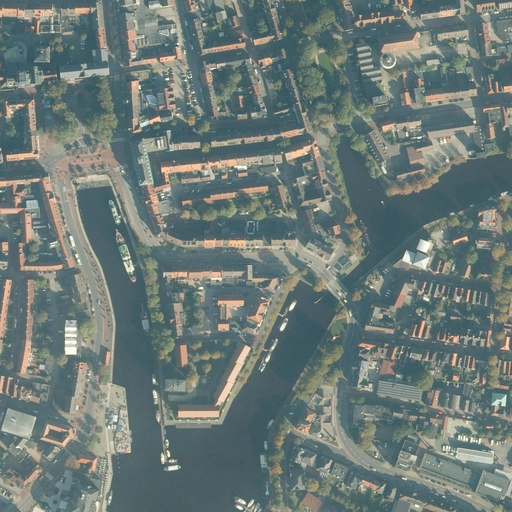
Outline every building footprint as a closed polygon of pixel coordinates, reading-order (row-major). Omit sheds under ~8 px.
[(174,7),(173,0),(153,0),(153,2),(155,10),(174,7)] [(193,0),(183,0),(187,12),(196,10),(193,0)] [(217,12),(214,0),(207,0),(210,13),(217,12)] [(214,0),(217,12),(217,13),(226,11),(223,0),(214,0)] [(241,0),(247,18),(253,16),(247,0),(241,0)] [(261,0),(271,35),(273,42),(283,39),(282,34),(279,26),(275,11),(271,0),(261,0)] [(335,0),(338,9),(350,6),(347,0),(335,0)] [(391,0),(392,6),(404,5),(404,7),(407,7),(407,9),(411,9),(411,7),(414,7),(413,0),(391,0)] [(456,0),(457,5),(452,5),(453,17),(466,15),(464,0),(456,0)] [(493,0),(475,0),(474,1),(474,2),(474,3),(475,4),(477,11),(495,8),(493,0)] [(498,0),(500,9),(507,8),(506,0),(498,0)] [(155,10),(153,2),(117,7),(118,16),(155,10)] [(95,14),(97,31),(106,30),(104,3),(94,4),(95,14)] [(11,26),(11,23),(19,23),(20,4),(12,4),(3,4),(2,18),(2,25),(11,26)] [(27,34),(28,5),(20,4),(19,23),(19,30),(18,35),(21,35),(23,34),(25,34),(27,34)] [(36,5),(35,34),(43,34),(43,4),(36,5)] [(43,4),(43,34),(54,34),(53,4),(43,4)] [(95,14),(94,4),(77,4),(77,15),(77,32),(83,31),(83,15),(95,14)] [(36,5),(28,5),(27,34),(35,34),(36,5)] [(452,5),(439,7),(439,8),(441,19),(453,17),(452,5)] [(338,9),(341,19),(353,17),(350,6),(338,9)] [(441,19),(439,8),(419,11),(421,21),(441,19)] [(119,24),(156,18),(155,10),(118,16),(119,24)] [(196,10),(187,12),(189,22),(198,19),(196,10)] [(217,13),(215,13),(217,21),(227,19),(226,11),(217,13)] [(392,12),(353,17),(355,29),(394,23),(392,13),(392,12)] [(401,12),(392,13),(394,23),(405,22),(404,13),(402,13),(401,12)] [(228,19),(231,29),(240,26),(238,17),(228,19)] [(343,31),(355,29),(353,17),(341,19),(343,31)] [(156,18),(119,24),(121,33),(158,27),(156,18)] [(198,19),(189,22),(191,30),(201,28),(198,19)] [(511,20),(496,22),(498,35),(499,35),(500,41),(511,39),(511,45),(511,20)] [(486,23),(478,25),(481,46),(489,45),(486,23)] [(158,27),(121,33),(122,43),(136,41),(150,39),(173,35),(171,25),(158,27)] [(469,37),(467,26),(437,30),(439,41),(469,37)] [(201,28),(191,30),(193,40),(203,37),(201,28)] [(94,47),(95,53),(108,52),(106,32),(106,30),(97,31),(97,32),(97,34),(98,47),(94,47)] [(235,41),(238,40),(244,39),(242,30),(229,33),(231,40),(235,41)] [(0,35),(0,44),(5,42),(10,38),(5,32),(1,35),(0,35)] [(267,33),(252,36),(254,45),(273,42),(271,35),(268,35),(267,33)] [(370,46),(370,50),(379,48),(380,57),(421,50),(419,33),(378,39),(379,44),(370,46)] [(97,34),(85,35),(87,64),(95,63),(95,53),(94,47),(98,47),(97,34)] [(172,49),(175,48),(173,35),(150,39),(151,46),(148,46),(149,51),(159,49),(162,49),(161,44),(165,44),(166,50),(168,49),(172,49)] [(197,55),(215,52),(214,44),(208,45),(209,47),(205,48),(203,37),(193,40),(197,55)] [(150,39),(136,41),(122,43),(123,54),(142,52),(149,51),(148,46),(151,46),(150,39)] [(238,42),(236,43),(236,48),(246,47),(244,39),(238,40),(238,42)] [(230,41),(223,43),(224,50),(236,48),(236,43),(230,43),(230,41)] [(5,64),(8,65),(28,64),(26,61),(27,57),(27,54),(27,50),(27,49),(27,48),(26,46),(26,45),(25,44),(24,43),(23,43),(23,42),(22,42),(20,42),(19,42),(18,42),(17,42),(15,42),(17,47),(3,52),(4,58),(5,64)] [(224,50),(223,43),(214,44),(215,52),(224,50)] [(380,68),(374,69),(370,50),(370,46),(369,43),(357,46),(367,99),(374,98),(384,96),(381,81),(382,81),(380,68)] [(489,45),(481,46),(482,57),(497,55),(496,50),(491,50),(490,45),(489,45)] [(50,47),(34,47),(34,51),(31,51),(30,59),(34,59),(34,62),(50,63),(50,59),(53,59),(53,51),(50,51),(50,47)] [(172,52),(169,53),(170,62),(182,60),(180,47),(175,48),(172,49),(172,52)] [(162,49),(159,49),(161,63),(170,62),(169,53),(168,49),(166,50),(162,50),(162,49)] [(287,49),(278,51),(280,62),(285,61),(290,60),(287,49)] [(95,53),(95,63),(87,64),(69,66),(68,50),(59,51),(62,80),(110,76),(109,64),(108,52),(95,53)] [(278,51),(270,53),(273,64),(280,62),(278,51)] [(123,54),(124,61),(143,58),(142,52),(123,54)] [(270,53),(264,54),(266,65),(273,64),(270,53)] [(249,54),(224,59),(226,69),(241,66),(251,64),(249,54)] [(264,54),(257,56),(260,67),(266,65),(264,54)] [(396,65),(396,64),(396,62),(395,61),(395,60),(394,59),(393,58),(392,57),(390,57),(389,57),(388,57),(386,57),(385,57),(384,58),(383,59),(382,60),(381,61),(381,62),(380,63),(380,64),(380,66),(381,67),(381,68),(382,69),(383,70),(384,71),(385,72),(386,72),(388,72),(389,72),(391,72),(392,72),(393,71),(394,70),(395,69),(396,68),(396,66),(396,65)] [(143,58),(124,61),(125,67),(144,64),(143,58)] [(224,59),(216,60),(218,70),(218,71),(226,69),(224,59)] [(218,70),(216,60),(199,63),(201,75),(211,73),(211,71),(218,70)] [(281,73),(293,70),(290,60),(285,61),(286,63),(278,65),(281,73)] [(416,63),(417,71),(421,70),(420,67),(427,66),(427,61),(416,63)] [(28,64),(8,65),(8,69),(8,75),(17,75),(18,87),(42,84),(43,82),(42,72),(42,66),(37,66),(31,66),(28,64)] [(257,86),(251,64),(242,66),(249,89),(257,86)] [(474,74),(473,67),(450,70),(451,78),(458,77),(457,76),(474,74)] [(123,72),(123,80),(149,77),(149,69),(123,72)] [(293,70),(281,73),(282,77),(284,77),(289,93),(300,90),(293,70)] [(417,71),(406,72),(408,82),(415,81),(421,80),(422,84),(424,83),(422,70),(421,70),(417,71)] [(43,82),(51,81),(50,72),(42,72),(43,82)] [(211,73),(201,75),(203,86),(214,84),(211,73)] [(17,75),(8,75),(1,76),(1,77),(1,82),(2,88),(18,87),(17,75)] [(265,76),(267,85),(273,83),(270,75),(265,76)] [(493,93),(492,85),(491,82),(493,82),(492,75),(484,76),(486,94),(493,93)] [(414,84),(414,91),(425,90),(424,83),(422,84),(421,80),(415,81),(415,84),(414,84)] [(511,90),(511,81),(508,82),(508,80),(501,81),(502,83),(503,92),(511,90)] [(124,90),(125,102),(126,118),(137,115),(145,112),(156,110),(169,108),(175,107),(170,84),(150,86),(124,90)] [(214,84),(203,86),(206,100),(216,98),(214,84)] [(468,85),(469,87),(470,96),(477,95),(475,84),(468,85)] [(65,99),(78,91),(75,85),(62,94),(65,99)] [(257,86),(249,89),(251,96),(260,94),(257,86)] [(469,87),(450,89),(451,98),(470,96),(469,87)] [(43,90),(44,100),(45,109),(51,108),(50,99),(49,89),(43,90)] [(269,90),(271,99),(277,97),(275,89),(269,90)] [(451,98),(450,89),(443,90),(444,99),(451,98)] [(300,90),(289,93),(293,105),(303,102),(300,90)] [(427,101),(426,92),(425,90),(414,91),(416,102),(427,101)] [(444,99),(443,90),(426,92),(427,101),(444,99)] [(260,94),(251,96),(254,106),(263,103),(260,94)] [(411,104),(409,94),(400,95),(402,106),(411,104)] [(243,95),(235,97),(238,111),(245,110),(243,95)] [(387,95),(384,96),(374,98),(376,110),(389,107),(387,95)] [(227,114),(232,114),(229,97),(224,97),(226,111),(227,111),(227,112),(227,114)] [(271,99),(273,106),(279,104),(277,97),(271,99)] [(216,98),(206,100),(208,111),(218,109),(216,98)] [(19,101),(19,112),(24,112),(36,111),(35,99),(19,101)] [(19,112),(19,101),(10,101),(11,112),(19,112)] [(297,128),(300,136),(313,132),(307,113),(303,102),(293,105),(296,116),(300,127),(297,128)] [(506,112),(504,103),(498,104),(500,123),(501,128),(508,126),(507,118),(506,112)] [(500,123),(498,104),(482,106),(483,112),(486,112),(488,124),(492,124),(500,123)] [(280,108),(273,110),(275,117),(292,112),(290,105),(280,108)] [(158,122),(172,120),(169,108),(156,110),(158,122)] [(257,108),(250,109),(252,118),(252,119),(258,117),(257,108)] [(218,109),(208,111),(209,120),(220,118),(219,113),(218,109)] [(156,110),(145,112),(150,126),(158,122),(156,110)] [(145,112),(137,115),(141,130),(150,126),(145,112)] [(137,115),(126,118),(128,136),(141,130),(137,115)] [(25,120),(25,127),(37,127),(36,116),(24,117),(24,120),(25,120)] [(410,130),(412,139),(423,137),(419,116),(407,118),(410,130)] [(473,117),(426,124),(429,139),(473,132),(476,158),(486,157),(485,151),(495,150),(494,143),(485,144),(484,139),(482,125),(474,126),(473,117)] [(407,118),(394,120),(396,130),(398,138),(407,137),(406,131),(410,130),(407,118)] [(295,120),(279,123),(283,141),(300,136),(297,128),(295,120)] [(383,133),(392,131),(390,121),(381,123),(383,133)] [(274,131),(275,142),(283,141),(279,123),(274,124),(274,131)] [(238,127),(238,134),(274,131),(274,124),(238,127)] [(494,137),(492,124),(488,124),(482,125),(484,139),(494,137)] [(239,145),(238,136),(238,134),(238,127),(227,128),(229,136),(230,146),(239,145)] [(217,128),(218,137),(229,136),(227,128),(217,128)] [(388,157),(373,130),(363,135),(378,163),(388,157)] [(144,140),(131,143),(134,158),(134,159),(133,159),(134,162),(135,165),(136,165),(136,168),(140,186),(154,184),(152,175),(149,163),(148,159),(147,152),(165,149),(165,152),(169,151),(173,151),(174,151),(172,136),(171,131),(162,132),(163,137),(144,140)] [(274,131),(238,134),(238,136),(239,145),(275,142),(274,131)] [(179,134),(179,135),(181,150),(186,149),(187,149),(188,149),(186,135),(186,133),(179,134)] [(66,142),(68,153),(73,153),(73,146),(76,146),(76,144),(85,143),(84,134),(78,134),(78,138),(75,138),(75,140),(66,142)] [(172,136),(174,151),(175,150),(179,150),(181,150),(179,135),(172,136)] [(230,146),(229,136),(218,137),(219,147),(230,146)] [(219,147),(218,137),(211,138),(212,148),(219,147)] [(39,153),(38,139),(27,139),(27,146),(32,145),(32,149),(31,149),(31,153),(39,153)] [(315,139),(302,142),(305,154),(309,153),(318,150),(315,139)] [(19,142),(6,143),(6,151),(20,150),(19,142)] [(302,142),(289,146),(293,158),(305,155),(305,154),(302,142)] [(415,147),(417,154),(422,153),(433,150),(432,142),(415,146),(415,147)] [(93,151),(93,145),(80,145),(76,146),(76,153),(93,151)] [(289,146),(282,148),(284,152),(286,161),(287,165),(294,163),(293,158),(289,146)] [(411,168),(424,165),(425,165),(422,153),(417,154),(415,147),(406,149),(411,168)] [(280,153),(279,148),(272,149),(274,161),(274,164),(282,163),(280,153)] [(24,152),(23,152),(24,160),(39,159),(39,153),(31,153),(31,149),(24,149),(24,152)] [(274,161),(272,149),(256,151),(257,163),(262,163),(262,165),(270,165),(269,162),(274,161)] [(309,153),(311,157),(300,160),(305,174),(311,172),(323,169),(320,156),(318,150),(309,153)] [(7,162),(24,160),(23,152),(20,153),(20,151),(6,152),(7,162)] [(257,163),(256,151),(243,153),(245,167),(258,166),(257,163)] [(243,153),(233,154),(235,164),(236,168),(245,167),(243,153)] [(233,154),(226,155),(227,165),(235,164),(233,154)] [(226,155),(218,156),(219,166),(227,165),(226,155)] [(218,156),(206,157),(207,168),(213,167),(214,173),(220,173),(219,166),(218,156)] [(209,180),(208,171),(207,168),(206,157),(197,158),(199,171),(199,175),(200,181),(209,180)] [(195,158),(189,159),(191,172),(192,176),(196,175),(196,171),(199,171),(197,158),(195,158)] [(178,160),(180,173),(180,174),(180,177),(192,176),(191,172),(189,159),(184,159),(178,160)] [(176,160),(169,161),(171,173),(171,177),(175,177),(175,173),(180,173),(178,160),(176,160)] [(161,162),(162,174),(167,174),(171,173),(169,161),(164,162),(161,162)] [(411,168),(413,176),(425,173),(424,165),(411,168)] [(274,166),(260,167),(260,174),(275,172),(274,166)] [(395,172),(397,180),(413,176),(411,168),(395,172)] [(311,172),(314,180),(325,177),(323,169),(311,172)] [(40,181),(49,180),(48,172),(44,172),(39,173),(40,181)] [(33,173),(15,175),(16,183),(24,183),(24,188),(24,195),(28,194),(28,188),(30,188),(30,181),(33,181),(33,173)] [(175,177),(171,177),(172,185),(181,184),(180,179),(177,179),(176,174),(180,174),(180,173),(175,173),(175,177)] [(292,177),(294,185),(302,183),(301,181),(304,180),(302,174),(292,177)] [(39,221),(48,220),(59,217),(51,190),(40,193),(28,194),(24,195),(24,188),(16,188),(16,183),(15,175),(7,176),(7,184),(8,194),(9,201),(9,213),(19,213),(19,217),(19,222),(30,221),(30,218),(39,217),(39,221)] [(297,196),(300,207),(331,200),(325,177),(314,180),(317,191),(305,194),(297,196)] [(28,188),(28,194),(40,193),(51,190),(49,180),(40,181),(33,181),(35,187),(34,188),(30,188),(28,188)] [(154,184),(140,186),(141,189),(144,198),(157,194),(163,192),(162,190),(170,188),(168,180),(163,181),(154,184)] [(254,194),(268,192),(267,182),(253,184),(254,194)] [(294,185),(297,196),(305,194),(302,183),(294,185)] [(254,194),(253,184),(238,186),(239,188),(240,195),(254,194)] [(239,188),(225,189),(226,199),(240,198),(240,195),(239,188)] [(211,194),(211,201),(226,199),(225,189),(210,191),(211,194)] [(157,194),(144,198),(145,200),(146,206),(159,202),(157,194)] [(211,194),(196,195),(198,206),(212,204),(211,201),(211,194)] [(182,197),(183,207),(198,206),(196,195),(182,197)] [(159,202),(146,206),(148,212),(150,219),(162,215),(175,211),(171,198),(159,202)] [(0,212),(9,213),(9,201),(0,201),(0,212)] [(310,208),(301,211),(304,221),(312,219),(311,217),(313,217),(310,208)] [(476,229),(493,229),(493,227),(495,227),(497,209),(477,214),(476,229)] [(162,215),(150,219),(151,222),(153,226),(164,222),(162,215)] [(46,221),(52,239),(64,235),(59,217),(48,220),(46,221)] [(312,219),(304,221),(307,233),(315,231),(314,226),(312,219)] [(314,226),(315,231),(327,228),(338,224),(337,219),(323,223),(322,222),(316,224),(316,225),(314,226)] [(30,221),(19,222),(20,242),(24,242),(31,241),(30,221)] [(182,229),(180,234),(175,245),(180,247),(196,247),(195,221),(183,222),(182,229)] [(208,221),(209,233),(203,233),(203,247),(213,247),(213,233),(213,221),(208,221)] [(240,221),(228,221),(228,229),(240,229),(240,221)] [(164,222),(153,226),(154,230),(155,234),(154,234),(158,238),(164,240),(169,230),(170,228),(166,227),(164,222)] [(327,228),(329,236),(341,233),(338,224),(327,228)] [(262,229),(262,232),(262,246),(270,246),(270,229),(262,229)] [(169,230),(164,240),(175,245),(180,234),(169,230)] [(122,236),(119,233),(119,232),(118,232),(117,232),(117,233),(116,233),(116,238),(117,242),(125,267),(129,276),(130,279),(131,281),(132,281),(132,282),(133,282),(134,282),(135,282),(135,281),(136,281),(136,280),(136,279),(136,277),(135,273),(133,266),(124,241),(122,236)] [(262,232),(253,233),(253,246),(262,246),(262,232)] [(284,232),(276,232),(277,246),(284,246),(284,232)] [(294,232),(284,232),(284,246),(295,246),(294,232)] [(450,237),(454,246),(467,241),(464,232),(450,237)] [(243,233),(227,233),(228,247),(243,247),(243,233)] [(253,233),(243,233),(243,247),(253,246),(253,233)] [(59,254),(61,259),(71,256),(64,235),(52,239),(57,255),(59,254)] [(429,267),(436,251),(432,250),(436,238),(430,236),(428,240),(420,237),(415,251),(406,248),(402,258),(392,265),(399,267),(400,268),(402,268),(404,268),(406,268),(408,268),(410,268),(412,268),(414,269),(417,270),(419,266),(424,268),(425,265),(429,267)] [(494,236),(477,236),(477,240),(474,240),(474,245),(476,245),(475,249),(491,249),(491,244),(494,244),(494,236)] [(311,237),(305,247),(315,253),(321,243),(311,237)] [(14,242),(15,256),(25,256),(24,242),(20,242),(14,242)] [(333,250),(321,243),(315,253),(327,260),(333,250)] [(463,252),(447,246),(445,253),(460,258),(463,252)] [(35,261),(32,261),(32,270),(45,270),(45,261),(45,255),(35,255),(35,261)] [(25,256),(15,256),(16,270),(26,270),(25,261),(25,256)] [(61,259),(64,267),(64,269),(74,266),(71,256),(61,259)] [(45,261),(45,270),(54,269),(64,267),(61,259),(53,261),(45,261)] [(432,271),(438,272),(441,261),(436,259),(432,271)] [(443,273),(447,263),(441,261),(438,272),(443,273)] [(231,264),(221,265),(221,277),(223,277),(223,282),(223,287),(235,287),(235,281),(234,281),(234,277),(232,277),(231,264)] [(253,274),(253,264),(231,264),(232,277),(234,277),(243,277),(243,279),(238,279),(238,287),(247,286),(247,281),(253,281),(253,274)] [(460,274),(467,277),(471,266),(464,264),(460,274)] [(171,277),(171,265),(163,265),(163,282),(171,282),(171,278),(171,277)] [(187,265),(176,265),(176,277),(177,280),(179,280),(179,283),(187,283),(187,280),(187,265)] [(201,265),(187,265),(187,280),(201,280),(201,279),(201,265)] [(207,277),(211,277),(211,265),(207,265),(201,265),(201,279),(204,278),(205,278),(207,277)] [(221,265),(211,265),(211,277),(211,282),(217,282),(217,279),(221,278),(221,277),(221,265)] [(490,280),(491,270),(483,269),(482,279),(490,280)] [(265,273),(253,274),(253,281),(247,281),(247,286),(247,288),(264,288),(274,290),(280,276),(276,275),(273,274),(268,274),(265,273)] [(62,286),(69,284),(82,282),(80,274),(61,278),(62,286)] [(399,277),(393,291),(404,294),(406,289),(410,290),(410,289),(413,280),(399,277)] [(0,279),(0,293),(9,294),(11,280),(0,279)] [(23,279),(23,293),(34,293),(34,290),(33,290),(33,283),(34,283),(34,280),(23,279)] [(413,280),(410,289),(417,290),(420,281),(413,280)] [(422,296),(426,283),(420,281),(417,290),(416,295),(422,296)] [(82,282),(69,284),(71,293),(84,291),(82,282)] [(429,295),(433,283),(426,283),(422,296),(429,298),(429,295)] [(439,285),(433,283),(429,295),(436,296),(437,292),(439,285)] [(444,293),(445,286),(439,285),(437,292),(444,293)] [(451,287),(445,286),(444,293),(443,296),(449,297),(451,287)] [(455,300),(458,288),(451,287),(449,297),(448,299),(455,300)] [(464,289),(458,288),(455,300),(455,302),(458,303),(460,296),(463,297),(464,289)] [(476,291),(470,290),(468,301),(467,303),(474,304),(474,302),(476,291)] [(84,291),(71,293),(56,296),(56,303),(72,300),(73,304),(86,301),(84,291)] [(393,291),(386,305),(390,306),(399,308),(405,294),(404,294),(393,291)] [(166,294),(168,304),(181,303),(179,292),(166,294)] [(488,293),(481,292),(479,303),(479,305),(486,306),(488,293)] [(0,293),(0,307),(7,308),(9,294),(0,293)] [(23,293),(22,307),(33,307),(33,303),(32,303),(33,297),(34,297),(34,293),(23,293)] [(46,293),(40,294),(42,332),(48,332),(46,293)] [(218,293),(218,329),(231,329),(231,318),(227,318),(227,305),(246,305),(245,293),(218,293)] [(493,307),(495,294),(488,293),(486,306),(493,307)] [(258,327),(269,301),(254,294),(244,316),(245,319),(246,319),(245,321),(257,327),(258,327)] [(209,330),(204,302),(197,303),(201,325),(191,326),(192,333),(209,330)] [(168,304),(169,314),(182,312),(181,303),(168,304)] [(365,330),(394,333),(395,322),(392,321),(394,313),(389,313),(390,306),(386,305),(373,303),(365,330)] [(492,316),(493,307),(486,306),(485,315),(492,316)] [(22,307),(22,321),(33,321),(33,318),(32,318),(32,311),(33,311),(33,307),(22,307)] [(65,330),(80,330),(80,318),(90,316),(89,309),(77,312),(74,313),(65,315),(65,330)] [(169,314),(171,326),(179,325),(184,324),(182,312),(169,314)] [(418,320),(417,325),(414,336),(420,337),(424,322),(418,320)] [(22,321),(21,335),(31,335),(32,335),(32,331),(31,331),(31,325),(33,325),(33,321),(22,321)] [(257,327),(245,321),(241,329),(253,335),(257,327)] [(442,327),(439,340),(445,341),(448,329),(444,329),(444,328),(446,328),(447,322),(446,322),(447,321),(444,321),(442,327)] [(414,336),(417,325),(411,324),(407,335),(414,336)] [(171,326),(172,336),(185,334),(184,328),(180,328),(179,325),(171,326)] [(429,326),(424,325),(421,337),(426,338),(429,326)] [(435,334),(434,339),(439,340),(442,327),(439,326),(438,330),(439,330),(439,331),(436,330),(435,334)] [(461,330),(458,343),(477,345),(483,346),(485,336),(486,332),(473,330),(461,328),(461,330)] [(448,329),(445,341),(452,342),(454,330),(448,329)] [(65,330),(65,342),(80,342),(80,330),(65,330)] [(508,350),(510,338),(502,337),(500,336),(499,349),(508,350)] [(356,338),(354,346),(364,348),(370,349),(375,350),(376,342),(356,338)] [(80,342),(65,342),(65,354),(67,354),(67,360),(75,361),(75,354),(80,354),(80,342)] [(241,342),(231,360),(232,360),(242,366),(252,348),(241,342)] [(386,344),(376,342),(375,350),(370,349),(370,354),(384,357),(386,344)] [(226,351),(226,344),(197,345),(197,353),(226,351)] [(397,346),(390,344),(386,357),(393,358),(397,346)] [(186,345),(175,346),(176,367),(188,366),(186,345)] [(354,346),(352,359),(361,361),(364,362),(367,351),(363,350),(364,348),(354,346)] [(397,346),(393,358),(399,360),(403,346),(397,346)] [(410,348),(403,346),(399,360),(406,361),(407,358),(410,348)] [(421,349),(410,348),(407,358),(418,360),(421,349)] [(429,350),(423,349),(420,359),(426,361),(429,350)] [(429,350),(426,361),(433,362),(435,351),(429,350)] [(441,352),(440,362),(446,363),(448,353),(441,352)] [(455,354),(448,353),(446,363),(446,365),(453,366),(455,354)] [(461,355),(455,354),(453,366),(450,380),(457,381),(459,367),(461,355)] [(361,361),(352,359),(350,367),(360,369),(361,361)] [(223,378),(233,384),(243,366),(242,366),(232,360),(222,378),(223,378)] [(27,362),(17,361),(15,372),(25,374),(27,362)] [(73,361),(72,370),(85,372),(86,363),(73,361)] [(474,363),(473,369),(471,381),(479,382),(480,373),(481,364),(474,363)] [(66,369),(59,368),(58,381),(65,382),(66,369)] [(72,370),(70,383),(72,383),(83,384),(85,372),(72,370)] [(365,377),(352,374),(351,385),(363,387),(362,390),(368,391),(369,384),(366,384),(367,379),(365,378),(365,377)] [(11,383),(12,378),(0,375),(0,392),(9,395),(11,383)] [(493,381),(492,387),(507,390),(508,384),(504,383),(506,376),(501,375),(499,382),(493,381)] [(223,378),(213,397),(216,398),(221,401),(224,403),(234,385),(233,384),(223,378)] [(165,391),(186,392),(186,380),(165,380),(165,391)] [(379,395),(378,397),(386,398),(386,396),(412,400),(411,403),(419,404),(420,402),(421,402),(423,388),(378,381),(376,394),(379,395)] [(28,401),(38,404),(42,384),(32,382),(31,389),(28,401)] [(31,389),(11,383),(9,395),(28,401),(31,389)] [(83,384),(72,383),(70,396),(77,397),(81,398),(83,384)] [(464,383),(461,396),(459,410),(467,411),(468,402),(468,401),(464,401),(464,397),(466,397),(468,384),(464,383)] [(49,386),(42,384),(38,404),(45,405),(49,386)] [(65,388),(56,386),(54,396),(60,397),(61,392),(64,393),(65,388)] [(424,404),(438,407),(441,393),(427,390),(424,404)] [(451,409),(454,395),(441,393),(438,407),(451,409)] [(323,399),(316,394),(312,401),(319,406),(323,399)] [(492,394),(491,405),(498,405),(505,406),(506,403),(509,403),(510,400),(505,399),(505,395),(492,394)] [(75,414),(77,397),(70,396),(66,395),(65,398),(63,412),(75,414)] [(461,396),(454,395),(451,409),(459,410),(461,396)] [(60,397),(54,396),(52,408),(63,412),(65,398),(60,397)] [(331,399),(323,399),(324,407),(332,407),(331,399)] [(352,414),(350,426),(361,428),(362,417),(363,417),(363,416),(364,403),(364,404),(355,403),(352,402),(351,406),(351,410),(350,414),(352,414)] [(379,419),(388,420),(387,423),(391,424),(392,417),(394,408),(369,404),(366,404),(364,403),(363,416),(363,417),(366,417),(371,418),(375,418),(379,419)] [(213,404),(199,405),(199,417),(219,417),(219,404),(213,404)] [(199,405),(178,405),(178,410),(179,418),(199,417),(199,405)] [(491,405),(490,416),(497,416),(498,407),(498,405),(491,405)] [(498,407),(497,416),(504,417),(505,409),(506,408),(505,408),(498,407)] [(8,408),(1,430),(28,439),(36,417),(8,408)] [(306,408),(301,419),(312,423),(313,421),(316,414),(317,413),(306,408)] [(394,408),(392,417),(395,417),(394,419),(397,419),(398,418),(401,418),(403,409),(394,408)] [(403,409),(401,418),(409,419),(411,410),(403,409)] [(409,419),(409,420),(416,421),(417,411),(411,410),(409,419)] [(321,417),(316,414),(313,421),(315,422),(315,427),(321,430),(322,430),(321,417)] [(332,414),(323,415),(324,423),(332,423),(332,414)] [(443,416),(440,434),(443,434),(442,437),(445,437),(446,430),(447,425),(449,417),(443,416)] [(297,428),(297,429),(308,434),(313,424),(312,423),(301,419),(297,428)] [(51,445),(61,449),(72,436),(70,428),(44,421),(38,440),(51,445)] [(321,430),(315,427),(314,427),(310,436),(318,439),(322,431),(321,430)] [(415,466),(426,436),(410,430),(399,460),(415,466)] [(19,440),(14,436),(13,438),(15,440),(9,447),(7,450),(15,457),(22,449),(24,445),(29,450),(30,448),(32,450),(38,444),(21,439),(19,440)] [(61,449),(51,445),(48,448),(44,445),(40,449),(41,451),(39,453),(49,462),(61,449)] [(315,469),(318,462),(314,460),(316,455),(294,446),(289,461),(298,465),(300,466),(301,463),(315,469)] [(492,452),(458,447),(457,456),(491,461),(492,452)] [(482,473),(425,452),(419,466),(478,487),(476,491),(499,499),(497,504),(508,508),(511,498),(504,496),(511,479),(484,469),(482,473)] [(98,457),(79,454),(78,462),(83,463),(90,464),(89,471),(95,472),(98,457)] [(330,468),(332,461),(320,456),(318,462),(315,469),(315,471),(319,473),(317,479),(312,477),(308,486),(321,492),(331,469),(330,468)] [(22,476),(11,466),(4,474),(9,479),(8,480),(12,484),(13,482),(17,485),(18,485),(22,489),(24,488),(26,486),(27,486),(28,485),(29,485),(31,483),(33,483),(34,481),(34,479),(43,469),(34,461),(30,467),(28,465),(24,469),(26,471),(22,476)] [(342,482),(348,469),(335,463),(329,476),(332,477),(333,476),(340,479),(339,481),(342,482)] [(82,473),(73,471),(72,476),(80,480),(82,473)] [(304,491),(303,471),(289,472),(290,491),(304,491)] [(357,485),(360,486),(364,476),(351,471),(345,487),(354,490),(357,485)] [(85,473),(82,473),(80,480),(80,482),(83,483),(83,482),(93,485),(92,486),(100,488),(101,480),(91,478),(91,475),(85,473)] [(371,479),(364,476),(360,486),(367,489),(371,479)] [(378,482),(371,479),(367,489),(374,491),(378,482)] [(80,482),(77,482),(72,496),(70,496),(68,502),(67,506),(65,509),(64,511),(88,511),(92,500),(96,501),(100,488),(92,486),(93,485),(83,482),(83,483),(80,482)] [(386,485),(378,482),(374,491),(382,495),(386,485)] [(394,500),(398,489),(390,486),(386,497),(394,500)] [(421,511),(423,509),(426,498),(402,490),(394,511),(421,511)] [(312,511),(315,511),(322,503),(308,493),(300,504),(312,511)] [(426,498),(423,509),(430,511),(457,511),(459,510),(451,507),(443,504),(434,501),(426,498)] [(67,506),(68,502),(61,500),(59,507),(65,509),(67,506)]
